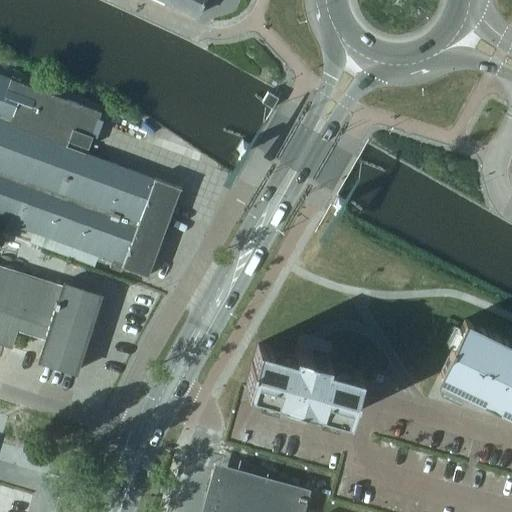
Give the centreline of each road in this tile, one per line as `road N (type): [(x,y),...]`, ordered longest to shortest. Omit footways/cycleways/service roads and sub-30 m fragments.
road 1 (primary): [(339,33),(314,110),(157,389),(130,456),(127,488)]
road 2 (primary): [(127,488),(296,184),(382,62)]
road 3 (residential): [(511,436),(370,396),(357,443)]
road 4 (residential): [(357,443),(350,466),(508,511)]
